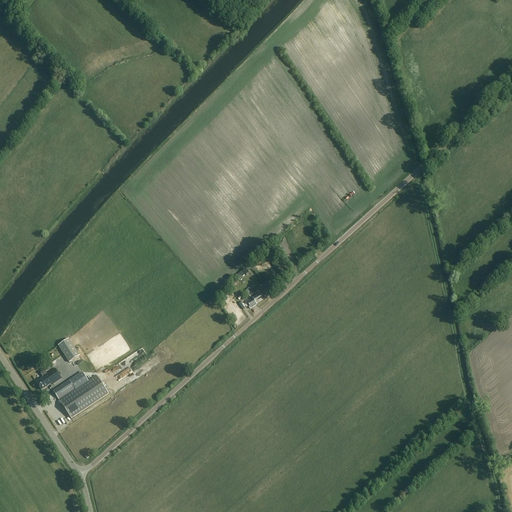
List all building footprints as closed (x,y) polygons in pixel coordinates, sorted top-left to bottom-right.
[(273,265),(279,275),(284,272),(277,262),(273,265)] [(256,304),(263,299),(260,293),(252,298),(245,302),(250,309),(257,305),(256,304)] [(69,339),(58,346),(69,362),(79,355),(69,339)] [(141,350),(132,355),(135,359),(143,354),(141,350)] [(47,366),(39,371),(41,374),(45,371),(49,369),(47,366)] [(55,368),(47,374),(45,371),(41,374),(43,377),(43,378),(40,380),(36,383),(41,390),(45,388),(52,383),(53,385),(62,379),(55,368)] [(71,419),(108,394),(96,376),(59,400),(71,419)] [(53,391),(54,392),(57,396),(59,400),(75,389),(69,381),(53,391)]
